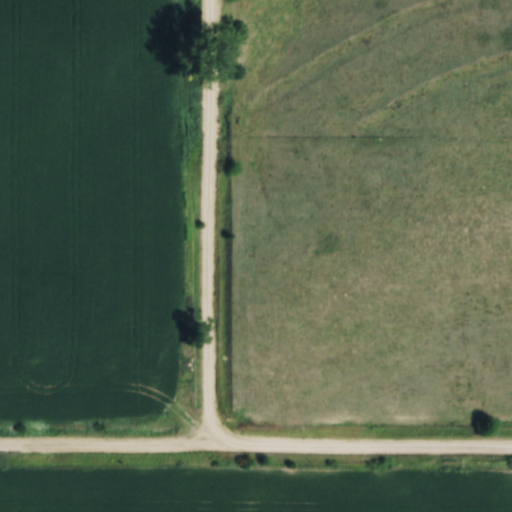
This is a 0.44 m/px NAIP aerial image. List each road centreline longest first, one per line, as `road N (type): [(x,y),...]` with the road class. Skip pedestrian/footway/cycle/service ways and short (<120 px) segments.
road 1 (residential): [(511,453),(0,449)]
road 2 (residential): [(209,449),(207,0)]
